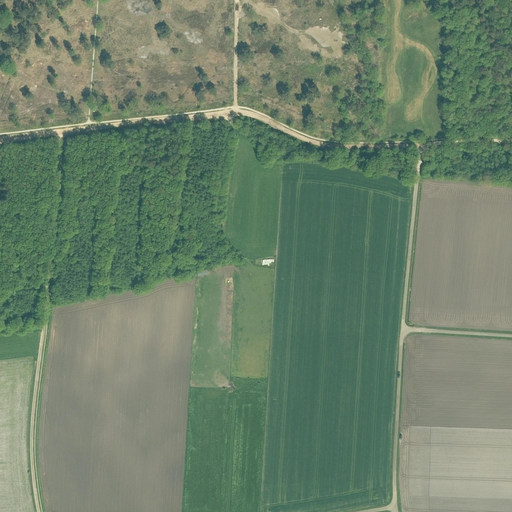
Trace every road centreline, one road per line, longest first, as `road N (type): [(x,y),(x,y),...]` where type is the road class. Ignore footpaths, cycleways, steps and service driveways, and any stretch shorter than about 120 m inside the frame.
road 1 (track): [(511,141),(323,145),(233,113),(61,132)]
road 2 (track): [(39,511),(32,426),(61,132)]
road 3 (unclassified): [(402,329),(420,143)]
road 4 (unclassified): [(394,506),(402,329)]
